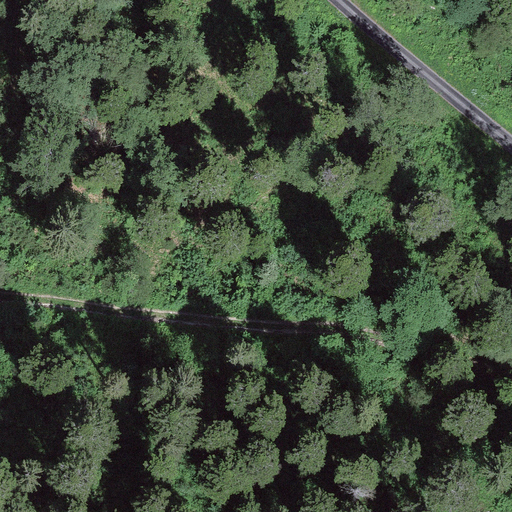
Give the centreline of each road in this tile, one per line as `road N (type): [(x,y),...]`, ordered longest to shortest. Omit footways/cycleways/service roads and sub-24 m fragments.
road 1 (track): [(0,292),(315,325),(404,339),(511,371)]
road 2 (unclassified): [(511,145),(338,0)]
